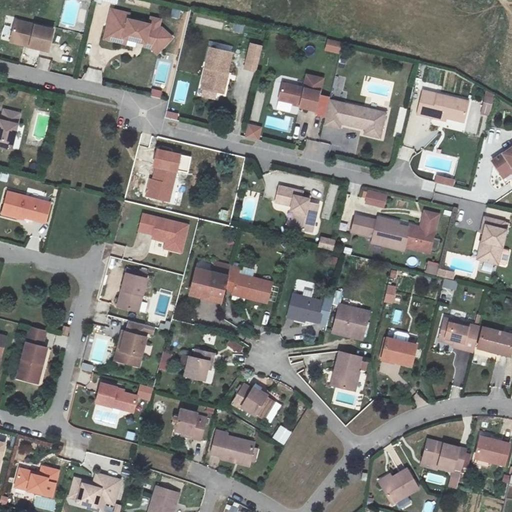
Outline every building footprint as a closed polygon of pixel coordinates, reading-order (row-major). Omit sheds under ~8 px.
[(31,42),(30,45),(49,49),(55,28),(16,19),(12,37),(31,42)] [(150,60),(155,69),(168,61),(158,46),(155,45),(157,37),(148,35),(146,42),(125,37),(126,31),(108,27),(100,56),(119,61),(123,59),(123,56),(142,61),(143,59),(150,60)] [(340,54),(343,42),(327,39),(325,51),(340,54)] [(258,70),(264,46),(253,43),(247,67),(258,70)] [(202,87),(221,91),(227,71),(229,71),(234,52),(210,46),(206,66),(207,66),(202,87)] [(37,66),(41,52),(26,49),(23,62),(37,66)] [(150,72),(155,69),(150,60),(143,59),(142,61),(123,56),(123,59),(122,61),(148,67),(150,72)] [(50,70),(51,59),(40,58),(39,69),(50,70)] [(100,83),(103,71),(88,68),(85,80),(100,83)] [(317,109),(321,91),(324,77),(308,74),(304,87),(283,82),(279,98),(301,104),(300,106),(317,109)] [(161,98),(162,91),(152,89),(150,96),(161,98)] [(434,114),(447,117),(465,121),(469,100),(423,89),(418,113),(433,117),(434,114)] [(332,94),(321,91),(317,109),(328,112),(332,94)] [(494,97),(486,95),(483,109),(491,111),(494,97)] [(366,128),(382,132),(387,112),(331,99),(324,127),(339,131),(341,122),(366,128)] [(5,119),(0,139),(0,143),(12,147),(20,111),(5,108),(2,118),(5,119)] [(259,141),(262,127),(248,124),(245,138),(259,141)] [(381,137),(382,132),(366,128),(365,133),(381,137)] [(321,142),(318,153),(327,155),(330,144),(321,142)] [(502,173),(511,166),(511,146),(493,159),(502,173)] [(403,147),(401,156),(405,157),(406,153),(410,155),(412,149),(403,147)] [(157,164),(154,179),(153,183),(150,183),(147,194),(170,200),(177,168),(170,166),(172,159),(156,155),(154,163),(157,164)] [(511,166),(502,173),(504,176),(511,170),(511,166)] [(454,187),(456,179),(437,175),(435,183),(454,187)] [(301,206),(297,227),(315,230),(318,211),(308,209),(308,204),(310,196),(303,194),(303,189),(280,185),(277,201),(295,204),(301,206)] [(364,205),(385,208),(387,193),(365,191),(364,205)] [(22,217),(26,218),(47,224),(53,203),(10,192),(4,215),(21,220),(22,217)] [(356,227),(355,230),(373,235),(372,241),(404,248),(407,235),(431,241),(441,204),(427,200),(423,216),(412,213),(409,226),(399,223),(387,220),(388,218),(379,215),(378,219),(356,214),(353,226),(356,227)] [(301,206),(295,204),(291,226),(297,227),(301,206)] [(189,226),(144,215),(140,231),(156,235),(155,239),(174,243),(172,250),(182,252),(189,226)] [(484,241),(481,258),(498,263),(507,228),(503,227),(505,221),(485,216),(481,231),(484,232),(482,240),(484,241)] [(320,237),(319,248),(334,251),(335,240),(320,237)] [(429,262),(427,271),(438,273),(439,267),(440,265),(429,262)] [(230,274),(226,291),(232,292),(231,296),(267,305),(273,281),(252,275),(241,273),(239,272),(240,267),(233,265),(230,274)] [(226,291),(230,274),(201,266),(194,296),(206,299),(207,297),(224,301),(226,291)] [(243,266),(241,273),(252,275),(254,269),(243,266)] [(454,271),(439,267),(438,273),(446,275),(452,277),(454,271)] [(148,281),(150,274),(130,268),(128,276),(148,281)] [(148,281),(128,276),(119,309),(139,314),(148,281)] [(444,279),(442,288),(456,291),(457,282),(444,279)] [(393,304),(396,286),(387,284),(383,302),(393,304)] [(320,324),(326,300),(295,292),(289,318),(305,323),(306,320),(320,324)] [(326,329),(350,335),(351,332),(364,335),(370,310),(333,301),(326,329)] [(445,316),(440,337),(456,342),(455,345),(474,350),(480,325),(445,316)] [(121,364),(140,368),(147,339),(143,338),(146,327),(130,323),(128,334),(126,334),(123,346),(126,347),(121,364)] [(511,358),(511,353),(511,332),(485,326),(480,346),(495,350),(494,354),(511,358)] [(155,330),(146,327),(143,338),(147,339),(148,335),(154,336),(155,330)] [(32,328),(28,344),(43,348),(48,332),(32,328)] [(116,362),(121,364),(126,347),(123,346),(126,334),(124,333),(116,362)] [(242,350),(247,343),(231,333),(227,340),(242,350)] [(413,364),(417,344),(388,337),(384,356),(413,364)] [(43,348),(28,344),(18,380),(39,385),(48,349),(43,348)] [(206,380),(208,369),(211,360),(215,361),(217,352),(198,347),(195,356),(192,355),(187,375),(206,380)] [(363,356),(341,351),(334,385),(355,390),(363,356)] [(163,352),(159,368),(169,370),(173,354),(163,352)] [(138,397),(138,396),(137,396),(123,392),(124,389),(101,383),(96,403),(134,413),(138,397)] [(258,416),(269,395),(254,386),(252,389),(244,384),(237,398),(244,402),(242,406),(258,416)] [(138,396),(138,397),(149,401),(153,388),(140,385),(137,396),(138,396)] [(191,435),(190,438),(201,441),(207,419),(197,416),(198,414),(181,409),(176,431),(181,433),(191,435)] [(272,438),(284,446),(293,432),(280,425),(272,438)] [(247,468),(249,464),(252,451),(253,444),(228,436),(228,434),(217,431),(211,456),(220,459),(220,461),(247,468)] [(427,438),(423,455),(439,459),(438,464),(437,465),(453,469),(454,466),(462,468),(467,448),(427,438)] [(480,438),(474,459),(503,467),(508,446),(480,438)] [(439,459),(423,455),(422,459),(438,464),(439,459)] [(38,465),(35,475),(18,470),(14,487),(31,491),(34,478),(56,484),(59,471),(38,465)] [(408,468),(393,477),(382,484),(394,503),(420,488),(408,468)] [(382,484),(393,477),(391,474),(380,481),(382,484)] [(90,504),(101,507),(103,500),(115,503),(120,482),(97,476),(93,488),(83,485),(84,482),(75,480),(72,490),(81,492),(78,501),(90,504)] [(174,511),(180,492),(157,485),(149,511),(174,511)] [(70,499),(78,501),(81,492),(72,490),(70,499)] [(424,511),(432,511),(433,502),(426,501),(424,511)]
